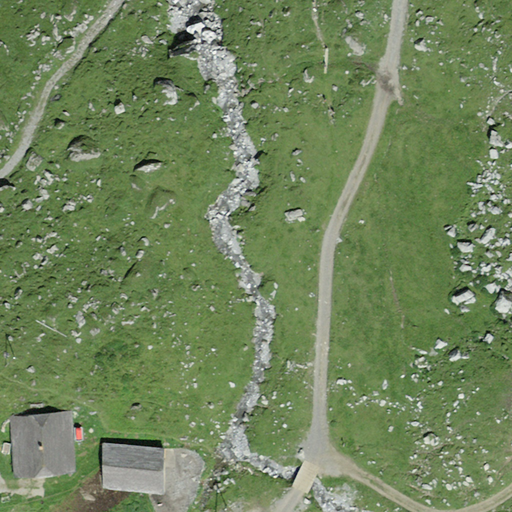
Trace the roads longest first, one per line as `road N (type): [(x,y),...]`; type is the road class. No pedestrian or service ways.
road 1 (track): [(283,511),(318,454),(331,232),(373,135),(396,0)]
road 2 (track): [(114,0),(51,81),(0,175)]
road 3 (track): [(318,454),(424,511)]
